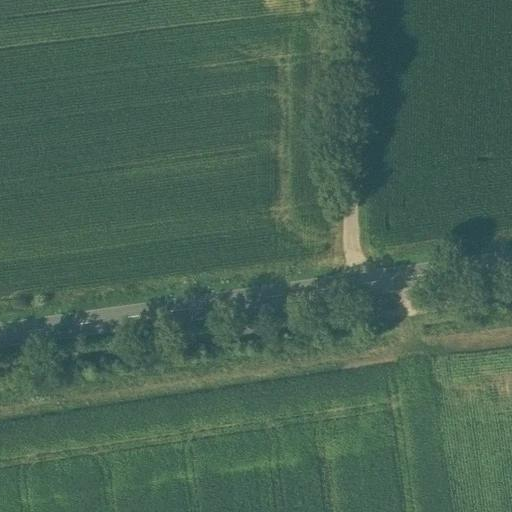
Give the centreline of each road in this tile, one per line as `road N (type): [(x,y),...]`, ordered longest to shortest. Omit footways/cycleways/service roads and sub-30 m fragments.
road 1 (tertiary): [(0,336),(511,263)]
road 2 (track): [(362,0),(354,257),(393,279)]
